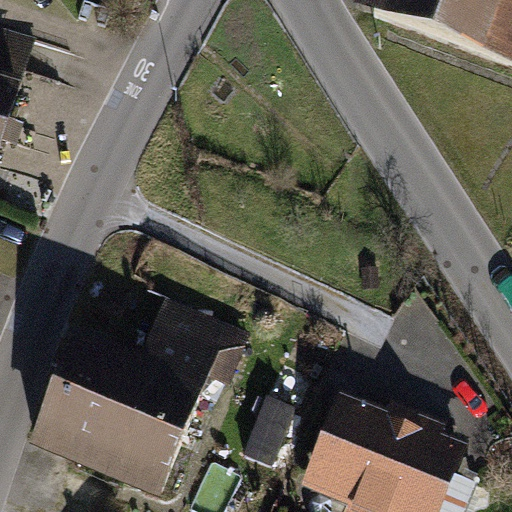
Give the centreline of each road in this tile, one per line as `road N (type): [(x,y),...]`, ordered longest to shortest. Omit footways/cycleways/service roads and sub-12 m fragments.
road 1 (residential): [(200,0),(159,62),(0,448)]
road 2 (unknown): [(107,183),(442,362)]
road 3 (tertiary): [(301,0),(511,313)]
